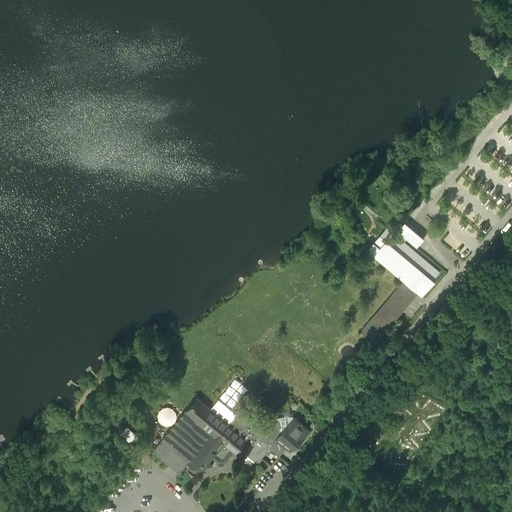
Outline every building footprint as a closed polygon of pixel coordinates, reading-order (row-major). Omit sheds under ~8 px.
[(398,230),(395,233),(404,241),(407,238),(417,246),(424,238),(415,230),(405,221),(400,227),(397,230),(398,230)] [(385,229),(373,242),(379,247),(373,255),(406,283),(422,296),(435,281),(434,279),(440,271),(404,241),(395,233),(387,226),(385,229)] [(367,250),(373,255),(379,247),(373,242),(367,250)] [(418,293),(403,281),(367,323),(370,325),(402,289),(408,294),(403,300),(408,305),(418,293)] [(362,329),(376,342),(377,341),(398,317),(396,315),(401,310),(402,311),(408,305),(403,300),(408,294),(402,289),(370,325),(367,323),(362,329)] [(233,451),(240,456),(240,455),(242,457),(266,429),(241,409),(237,414),(229,423),(210,408),(211,407),(197,396),(184,411),(166,433),(161,439),(161,440),(177,453),(187,461),(186,462),(198,472),(212,455),(220,461),(225,461),(233,451)] [(218,398),(211,407),(210,408),(229,423),(237,414),(218,398)] [(287,447),(290,449),(295,443),(294,442),(295,441),(297,441),(299,442),(309,430),(306,427),(306,426),(304,426),(303,425),(303,424),(302,424),(296,419),(292,420),(289,424),(288,423),(282,424),(281,421),(279,419),(269,420),(270,429),(269,431),(277,438),(277,439),(287,447)] [(368,433),(374,437),(378,432),(380,433),(383,428),(376,422),(368,433)] [(122,434),(128,428),(125,425),(119,431),(122,434)] [(122,434),(129,441),(135,436),(128,428),(122,434)] [(269,431),(266,429),(242,457),(240,455),(240,456),(238,458),(250,468),(255,461),(257,463),(269,448),(277,439),(277,438),(269,431)] [(269,448),(279,456),(287,447),(277,439),(269,448)] [(152,452),(167,464),(177,453),(161,440),(151,452),(152,452)] [(177,473),(178,473),(186,462),(187,461),(177,453),(167,464),(177,472),(177,473)]
